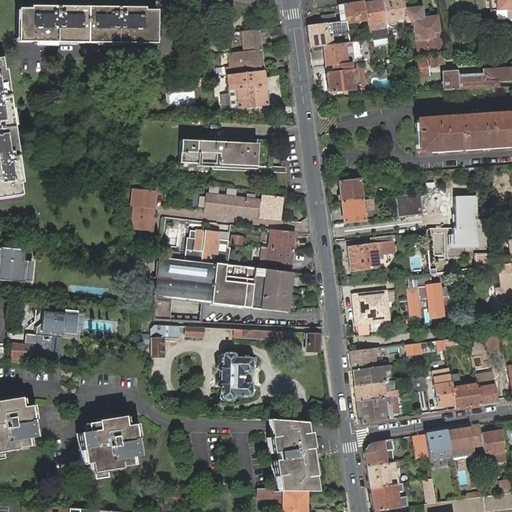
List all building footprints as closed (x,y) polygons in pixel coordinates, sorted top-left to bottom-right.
[(394,0),(382,2),(386,22),(387,24),(388,25),(389,26),(390,27),(392,27),(394,26),(395,26),(396,24),(397,23),(396,20),(404,19),(400,0),(394,0)] [(409,0),(400,0),(404,19),(406,29),(413,28),(418,53),(442,49),(437,17),(424,19),(422,7),(411,9),(409,0)] [(511,9),(511,0),(496,0),(497,11),(511,9)] [(386,39),(388,39),(386,22),(382,2),(364,5),(366,21),(367,26),(370,41),(373,41),(386,39)] [(348,22),(349,24),(366,21),(364,5),(363,3),(342,7),(343,22),(348,22)] [(21,10),(20,45),(35,45),(35,42),(76,42),(76,46),(99,46),(99,42),(141,42),(141,46),(154,46),(154,11),(129,11),(129,7),(104,7),(104,11),(68,11),(69,7),(44,8),(44,11),(21,10)] [(307,27),(309,49),(322,47),(332,46),(331,37),(327,38),(325,25),(307,27)] [(282,36),(281,29),(270,30),(271,38),(282,36)] [(243,53),(261,51),(259,31),(241,33),(243,53)] [(503,44),(511,43),(511,34),(503,35),(503,44)] [(221,38),(218,56),(229,55),(230,55),(231,40),(221,38)] [(322,47),(324,67),(346,64),(345,51),(352,50),(351,44),(344,45),(332,46),(322,47)] [(230,76),(263,73),(261,51),(243,53),(230,55),(229,55),(230,76)] [(412,62),(413,70),(444,65),(442,56),(412,62)] [(481,76),(482,89),(511,86),(511,62),(501,63),(501,69),(481,71),(481,76)] [(346,64),(324,67),(327,94),(354,92),(353,83),(356,82),(355,72),(351,72),(350,64),(346,64)] [(267,106),(263,73),(230,76),(227,76),(226,76),(229,110),(267,106)] [(443,74),(444,91),(482,89),(481,76),(455,78),(454,73),(443,74)] [(204,78),(180,80),(181,88),(204,86),(204,78)] [(0,198),(17,196),(14,171),(18,171),(14,147),(10,147),(5,113),(8,113),(5,87),(1,88),(0,80),(0,198)] [(511,114),(417,120),(419,152),(511,146),(511,114)] [(179,140),(178,162),(181,162),(270,167),(271,141),(213,138),(213,142),(179,140)] [(285,173),(284,168),(270,167),(211,164),(210,169),(285,173)] [(339,205),(340,204),(361,201),(358,180),(338,182),(339,197),(338,197),(337,199),(337,203),(339,205)] [(148,208),(152,208),(154,192),(131,189),(130,205),(132,206),(130,227),(149,230),(152,211),(148,211),(148,208)] [(395,197),(396,211),(413,209),(412,195),(395,197)] [(257,219),(279,222),(282,199),(260,196),(259,202),(257,219)] [(464,230),(464,244),(476,243),(473,196),(450,197),(452,230),(464,230)] [(207,197),(205,213),(257,219),(259,202),(207,197)] [(340,204),(343,224),(364,222),(361,201),(340,204)] [(201,229),(220,232),(221,226),(202,223),(201,229)] [(184,237),(181,259),(188,260),(199,262),(200,252),(213,253),(211,263),(221,264),(225,241),(215,240),(216,233),(188,229),(187,238),(184,237)] [(292,233),(268,230),(266,248),(292,251),(294,233),(292,233)] [(452,245),(464,244),(464,230),(452,230),(452,245)] [(232,235),(231,245),(244,246),(245,236),(232,235)] [(392,237),(369,239),(371,246),(347,249),(351,272),(378,268),(376,256),(394,253),(394,250),(392,237)] [(504,290),(507,311),(511,310),(511,240),(508,241),(511,265),(497,267),(501,290),(504,290)] [(264,267),(290,270),(292,251),(266,248),(266,252),(271,252),(270,259),(265,259),(261,258),(260,266),(264,267)] [(266,248),(262,248),(261,258),(265,259),(270,259),(271,252),(266,252),(266,248)] [(0,250),(0,283),(24,285),(24,277),(27,278),(27,270),(25,270),(26,252),(0,250)] [(181,259),(157,256),(152,298),(168,300),(285,313),(290,273),(221,264),(211,263),(199,262),(188,260),(181,259)] [(406,289),(410,321),(422,319),(419,300),(430,299),(433,318),(443,316),(439,285),(432,285),(431,275),(430,275),(415,277),(416,285),(414,285),(414,288),(406,289)] [(308,291),(316,290),(315,282),(307,283),(308,291)] [(385,292),(354,297),(358,325),(389,321),(385,292)] [(152,298),(152,309),(152,319),(168,320),(168,300),(152,298)] [(40,333),(76,336),(78,315),(42,312),(40,333)] [(150,328),(150,333),(149,344),(149,355),(161,356),(162,341),(177,341),(177,338),(184,338),(184,335),(203,336),(203,327),(154,325),(150,328)] [(241,329),(241,336),(259,337),(260,339),(282,340),(283,338),(293,339),(293,332),(241,329)] [(318,350),(319,333),(304,332),(303,338),(307,339),(306,350),(318,350)] [(497,334),(491,335),(488,335),(490,349),(499,348),(497,334)] [(444,347),(443,341),(435,342),(437,352),(445,351),(444,347)] [(420,355),(419,344),(404,346),(405,356),(420,355)] [(30,349),(12,347),(11,358),(29,360),(30,349)] [(379,349),(349,353),(352,372),(386,367),(385,362),(381,362),(379,349)] [(219,399),(229,399),(232,397),(232,395),(247,396),(250,393),(250,384),(248,381),(240,381),(241,371),(248,371),(251,368),(252,359),(249,356),(234,356),(234,354),(232,351),(222,350),(219,353),(219,363),(217,363),(214,364),(214,367),(217,369),(216,379),(215,379),(213,381),(213,383),(215,384),(218,385),(218,386),(216,386),(216,387),(218,387),(217,396),(219,399)] [(387,371),(386,367),(352,372),(354,387),(388,382),(388,379),(384,379),(383,372),(387,371)] [(449,376),(448,370),(432,373),(438,408),(454,405),(450,378),(449,376)] [(493,374),(475,377),(476,385),(479,406),(497,403),(493,374)] [(479,406),(476,385),(456,389),(454,376),(449,376),(450,378),(454,405),(455,410),(479,406)] [(424,378),(409,380),(412,394),(412,397),(427,394),(424,378)] [(389,386),(388,382),(354,387),(356,403),(390,398),(390,394),(386,395),(385,387),(389,386)] [(390,400),(390,398),(356,403),(359,426),(393,421),(392,413),(398,412),(396,400),(390,400)] [(15,446),(16,454),(29,452),(28,444),(37,442),(35,431),(31,432),(30,420),(33,419),(32,411),(23,412),(21,404),(7,406),(8,410),(0,411),(0,456),(3,456),(1,441),(11,439),(12,447),(15,446)] [(99,426),(99,423),(86,425),(87,432),(79,434),(81,444),(85,443),(86,454),(82,455),(84,465),(91,464),(108,461),(107,452),(119,450),(121,466),(132,465),(131,456),(135,455),(131,425),(126,426),(125,419),(115,421),(115,423),(99,426)] [(309,424),(272,421),(273,427),(283,493),(306,493),(314,493),(309,450),(313,450),(312,443),(310,430),(309,424)] [(473,447),(482,446),(485,462),(493,460),(493,463),(505,461),(500,432),(481,435),(480,426),(470,428),(473,447)] [(445,432),(449,451),(458,450),(464,450),(464,448),(473,447),(470,428),(445,432)] [(428,462),(450,458),(449,451),(445,432),(423,435),(427,458),(428,462)] [(427,458),(423,435),(416,436),(419,459),(427,458)] [(3,456),(16,454),(15,446),(12,447),(11,439),(1,441),(3,456)] [(364,454),(366,468),(386,465),(384,455),(392,454),(390,441),(371,444),(364,454)] [(106,469),(121,466),(119,450),(107,452),(108,461),(91,464),(93,479),(106,476),(106,469)] [(366,468),(370,489),(394,485),(397,485),(393,463),(386,465),(366,468)] [(423,481),(426,505),(435,504),(431,480),(423,481)] [(502,481),(503,495),(511,494),(509,481),(502,481)] [(370,489),(373,511),(377,511),(398,509),(408,508),(406,498),(397,500),(396,493),(403,492),(402,484),(397,485),(394,485),(370,489)] [(305,511),(306,493),(283,493),(280,493),(273,493),(255,493),(255,503),(272,503),(271,511),(305,511)] [(426,505),(422,505),(423,511),(491,511),(511,509),(511,493),(511,494),(503,495),(435,504),(426,505)] [(164,495),(165,505),(195,505),(195,495),(164,495)]
